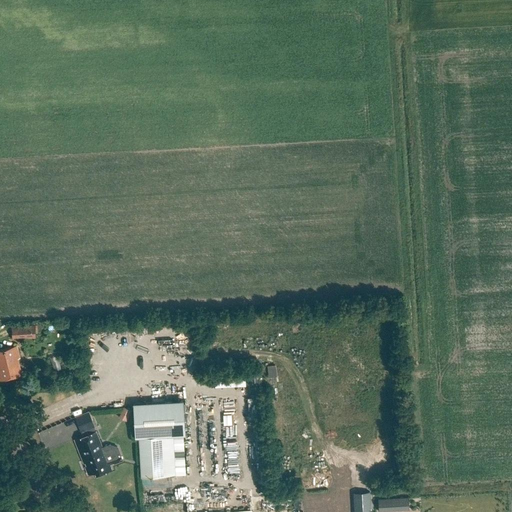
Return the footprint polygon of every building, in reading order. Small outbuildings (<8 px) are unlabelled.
[(35,324),(12,326),(13,338),(36,337),(35,324)] [(0,350),(0,379),(22,375),(16,347),(0,350)] [(275,365),(268,366),(269,377),(277,376),(275,365)] [(244,375),(213,377),(214,387),(244,385),(244,375)] [(183,400),(133,402),(135,436),(139,436),(170,434),(185,434),(183,400)] [(131,410),(125,407),(120,417),(126,420),(131,410)] [(81,432),(94,427),(88,411),(75,417),(81,432)] [(110,465),(114,463),(115,464),(122,461),(120,454),(121,454),(117,446),(110,444),(102,447),(96,432),(74,440),(88,475),(96,472),(97,474),(111,469),(110,465)] [(172,475),(170,434),(139,436),(142,476),(172,475)] [(408,498),(378,499),(379,511),(409,510),(408,498)]
